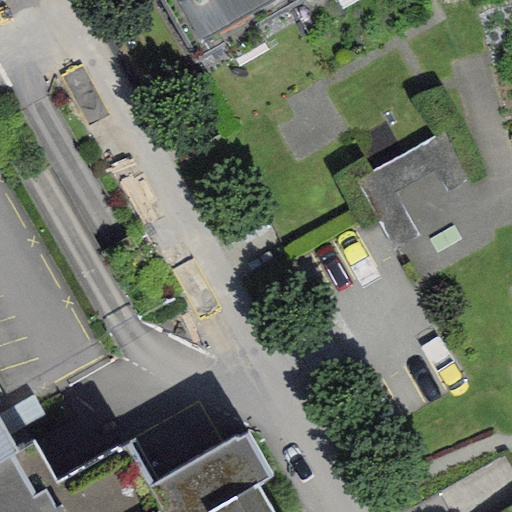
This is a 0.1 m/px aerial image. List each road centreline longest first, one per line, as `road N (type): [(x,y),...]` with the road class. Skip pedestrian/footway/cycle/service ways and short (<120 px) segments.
road 1 (residential): [(347,511),(44,0)]
road 2 (unknown): [(511,101),(503,69),(458,36),(398,39),(294,75)]
